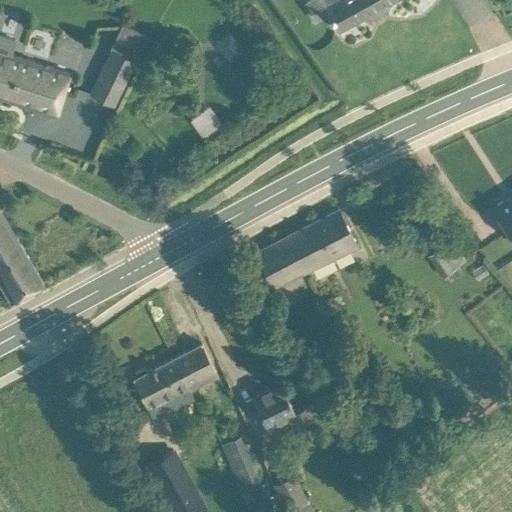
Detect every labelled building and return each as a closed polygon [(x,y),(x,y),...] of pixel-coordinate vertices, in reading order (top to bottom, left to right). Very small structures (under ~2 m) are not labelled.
[(321,0),(325,6),(328,12),(337,28),(382,4),(379,0),(321,0)] [(0,95),(56,113),(69,72),(46,64),(45,66),(32,62),(33,60),(10,53),(15,39),(0,34),(0,95)] [(101,70),(90,93),(113,104),(124,82),(135,60),(111,48),(101,70)] [(205,135),(224,121),(212,104),(193,118),(205,135)] [(469,198),(511,172),(511,131),(451,168),(469,198)] [(511,192),(491,205),(511,237),(511,192)] [(0,208),(0,283),(10,301),(43,281),(0,208)] [(256,250),(273,284),(356,241),(338,208),(256,250)] [(443,243),(427,254),(442,276),(445,274),(449,272),(455,267),(458,265),(456,262),(446,247),(443,244),(443,243)] [(168,359),(184,391),(218,373),(202,341),(168,359)] [(150,409),(184,391),(168,359),(147,369),(143,366),(135,371),(135,376),(133,377),(146,403),(147,402),(150,409)] [(266,424),(288,414),(300,438),(321,427),(308,402),(294,409),(280,381),(252,396),(266,424)] [(445,394),(438,399),(443,407),(450,403),(445,394)] [(221,441),(241,492),(261,484),(241,434),(221,441)] [(174,449),(147,464),(174,511),(192,511),(205,505),(174,449)] [(273,482),(272,482),(285,508),(306,498),(293,472),(273,482)] [(374,500),(371,511),(395,511),(397,506),(374,500)]
